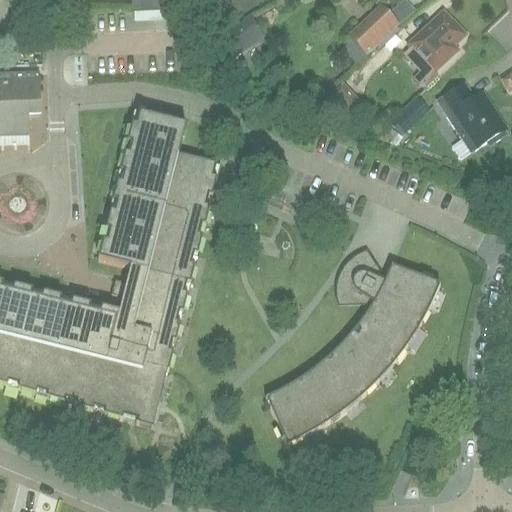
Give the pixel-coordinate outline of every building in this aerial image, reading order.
[(380,9),(348,39),(366,59),(372,52),(398,28),(386,16),(380,9)] [(443,12),(405,46),(427,70),(415,81),(423,90),(435,79),(433,77),(459,53),(455,49),(467,38),(443,12)] [(251,20),(218,38),(231,62),(264,44),(251,20)] [(0,385),(7,388),(8,383),(19,386),(17,391),(36,397),(37,392),(48,395),(46,400),(64,405),(66,400),(76,403),(75,408),(93,414),(95,409),(105,412),(104,417),(122,422),(123,417),(137,421),(135,426),(154,432),(173,355),(168,353),(170,343),(176,344),(180,325),(175,324),(178,313),(183,315),(187,297),(182,296),(185,284),(190,286),(195,267),(190,266),(192,255),(197,257),(202,238),(197,237),(200,226),(205,228),(209,209),(204,208),(207,197),(212,199),(217,180),(212,179),(215,166),(186,159),(193,129),(147,118),(144,130),(132,127),(127,146),(133,147),(130,158),(125,156),(120,175),(126,176),(123,187),(118,186),(113,204),(119,205),(116,216),(111,215),(106,233),(111,234),(109,245),(104,244),(99,262),(130,269),(126,285),(115,282),(111,297),(122,300),(118,315),(101,310),(100,315),(89,313),(91,308),(72,303),(71,308),(60,305),(61,300),(43,296),(42,301),(31,298),(32,293),(14,288),(13,293),(2,291),(3,286),(0,284),(0,138),(29,138),(28,118),(41,117),(40,75),(0,76),(0,385)] [(511,89),(511,77),(511,75),(502,82),(508,92),(511,89)] [(379,106),(391,95),(373,77),(362,88),(379,106)] [(340,82),(314,107),(353,122),(360,105),(340,82)] [(465,86),(442,101),(451,116),(447,118),(463,143),(467,140),(476,153),(486,146),(489,150),(508,137),(505,133),(507,132),(483,95),(475,101),(465,86)] [(417,105),(391,129),(399,138),(425,113),(417,105)] [(393,369),(400,359),(404,354),(408,349),(407,348),(405,350),(399,346),(413,326),(419,329),(418,331),(419,332),(425,321),(431,310),(430,309),(428,312),(422,309),(432,286),(439,289),(438,291),(439,291),(440,287),(391,269),(384,285),(371,279),(372,276),(372,272),(372,269),(371,265),(371,264),(370,262),(369,261),(368,260),(366,259),(365,259),(363,258),(361,258),(360,258),(358,259),(354,261),(351,263),(348,266),(345,269),(341,275),(339,279),(338,284),(337,288),(337,291),(337,294),(338,297),(339,300),(340,302),(342,304),(344,305),(347,305),(349,305),(351,305),(354,305),(356,304),(358,303),(359,301),(361,299),(362,297),(374,305),(365,320),(354,334),(337,352),(319,368),(299,383),(283,392),(266,401),(287,448),(307,439),(306,438),(304,439),(300,433),(323,420),(326,426),(324,427),(325,428),(336,421),(345,414),(344,413),(342,415),(338,409),(358,393),(362,399),(360,400),(361,401),(366,397),(370,393),(379,384),(378,383),(376,385),(372,381),(388,362),(393,366),(392,368),(393,369)]
